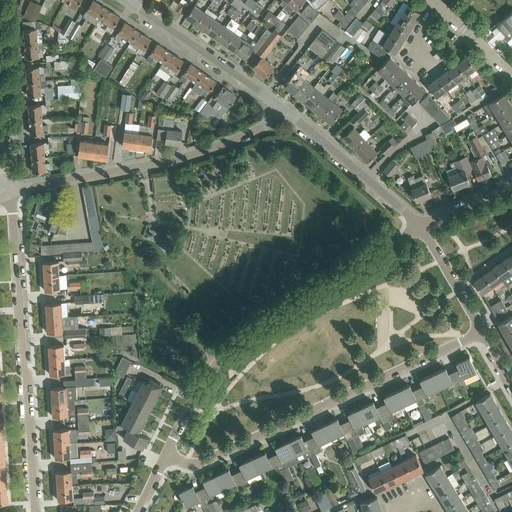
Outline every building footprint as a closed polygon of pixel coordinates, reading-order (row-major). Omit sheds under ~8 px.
[(42,5),(30,0),(23,17),(36,22),(41,8),(42,5)] [(76,11),(81,0),(65,0),(65,2),(71,5),(70,7),(76,11)] [(96,24),(106,9),(93,0),(83,16),(96,24)] [(181,14),(188,3),(183,0),(181,0),(180,2),(179,2),(178,4),(174,1),(170,6),(181,14)] [(246,0),(244,3),(252,8),(256,2),(253,0),(246,0)] [(293,15),(294,14),(297,10),(305,0),(289,0),(284,7),(283,8),(292,16),(293,15)] [(366,2),(363,0),(353,0),(349,5),(352,7),(358,12),(366,2)] [(259,14),(262,9),(264,7),(256,2),(252,8),(259,14)] [(315,18),(319,13),(308,4),(304,9),(315,18)] [(204,12),(195,5),(194,5),(186,17),(196,24),(204,12)] [(414,23),(421,12),(408,5),(402,15),(414,23)] [(231,17),(236,9),(232,6),(228,11),(226,13),(231,17)] [(384,12),(382,10),(377,6),(374,10),(381,16),(384,12)] [(351,21),(358,12),(352,7),(345,15),(351,21)] [(217,15),(212,12),(207,8),(204,12),(196,24),(206,31),(217,15)] [(110,33),(120,17),(106,9),(96,24),(110,33)] [(237,17),(240,13),(236,9),(231,17),(235,20),(237,17)] [(311,22),(315,18),(304,9),(300,13),(311,22)] [(378,20),(381,16),(374,10),(371,14),(375,18),(378,20)] [(271,23),(276,16),(269,11),(267,13),(264,17),(271,23)] [(397,12),(391,22),(396,25),(395,25),(408,33),(414,23),(402,15),(397,12)] [(216,38),(224,26),(215,19),(217,15),(206,31),(216,38)] [(295,20),(306,29),(310,24),(299,15),(295,20)] [(344,28),(351,21),(345,15),(338,23),(344,28)] [(250,31),(256,24),(259,20),(254,16),(251,20),(246,27),(250,31)] [(271,23),(278,28),(281,30),(286,24),(276,16),(271,23)] [(357,17),(346,30),(362,41),(368,32),(360,27),(362,24),(363,23),(357,17)] [(67,37),(76,22),(69,18),(61,33),(67,37)] [(306,29),(295,20),(291,25),(302,34),(306,29)] [(373,25),(371,23),(366,20),(363,23),(362,24),(369,30),(373,25)] [(74,40),(83,26),(76,22),(67,37),(74,40)] [(114,38),(119,41),(123,35),(132,41),(138,31),(125,22),(114,38)] [(256,24),(250,31),(255,34),(260,27),(256,24)] [(298,39),(302,34),(291,25),(287,30),(298,39)] [(401,44),(408,33),(395,25),(389,36),(401,44)] [(226,45),(234,33),(224,26),(216,38),(226,45)] [(42,28),(24,29),(25,44),(42,43),(42,28)] [(252,67),(265,78),(274,67),(264,58),(273,47),(273,46),(281,36),(274,30),(266,41),(256,53),(262,57),(252,67)] [(323,30),(314,40),(327,51),(336,40),(323,30)] [(67,37),(61,33),(59,31),(58,43),(64,44),(67,37)] [(132,41),(131,42),(139,47),(136,51),(136,52),(141,55),(151,40),(138,31),(132,41)] [(236,52),(244,40),(247,35),(243,32),(240,37),(234,33),(226,45),(236,52)] [(373,40),(368,49),(372,51),(382,58),(388,49),(395,54),(401,44),(389,36),(384,32),(377,42),(373,40)] [(256,53),(266,41),(260,37),(257,43),(253,40),(250,44),(244,40),(236,52),(246,59),(252,50),(256,53)] [(327,51),(314,40),(309,47),(322,58),(323,56),(327,51)] [(331,62),(343,46),(336,40),(327,51),(323,56),(331,62)] [(25,58),(43,57),(42,43),(25,44),(25,58)] [(101,58),(107,61),(114,49),(107,44),(99,56),(101,58)] [(157,44),(147,59),(148,60),(148,61),(151,63),(155,57),(163,63),(170,52),(157,44)] [(173,77),(183,61),(170,52),(163,63),(160,68),(173,77)] [(476,68),(467,57),(467,56),(457,64),(466,75),(476,68)] [(386,78),(399,65),(390,57),(377,70),(386,78)] [(101,58),(94,69),(106,77),(113,66),(101,58)] [(67,61),(54,61),(55,71),(68,70),(68,68),(67,61)] [(125,87),(139,65),(133,61),(119,83),(125,87)] [(197,82),(203,73),(190,64),(180,79),(184,82),(188,77),(197,82)] [(456,83),(466,75),(457,64),(447,71),(456,83)] [(295,71),(284,86),(293,94),(305,79),(310,73),(300,65),(295,71)] [(333,73),(328,79),(332,83),(338,76),(337,76),(342,69),(337,65),(332,72),(333,73)] [(395,87),(408,73),(399,65),(386,78),(395,87)] [(27,82),(45,80),(45,74),(44,74),(44,67),(26,68),(27,82)] [(446,90),(456,83),(447,71),(438,78),(446,90)] [(206,97),(216,82),(203,73),(197,82),(192,89),(201,95),(201,94),(206,97)] [(404,95),(416,82),(408,73),(395,87),(404,95)] [(332,83),(337,86),(342,79),(338,76),(332,83)] [(436,97),(446,90),(438,78),(428,85),(436,97)] [(82,79),(71,79),(71,85),(58,86),(59,99),(68,99),(82,99),(82,79)] [(303,101),(314,87),(305,79),(293,94),(303,101)] [(45,80),(27,82),(28,96),(45,95),(45,87),(46,87),(45,80)] [(156,93),(163,98),(171,85),(164,80),(156,93)] [(369,88),(373,92),(379,85),(376,82),(369,88)] [(404,95),(412,104),(425,90),(416,82),(404,95)] [(351,87),(347,83),(342,90),(346,94),(351,87)] [(173,84),(164,97),(171,101),(179,88),(173,84)] [(370,95),(374,99),(383,89),(379,85),(373,92),(370,95)] [(488,96),(486,93),(480,85),(475,88),(481,96),(483,99),(488,96)] [(208,102),(200,113),(208,119),(212,113),(220,119),(236,96),(223,86),(215,96),(213,95),(208,102)] [(312,108),(323,94),(314,87),(303,101),(312,108)] [(470,89),(465,93),(472,102),(481,96),(475,88),(472,91),(470,89)] [(146,102),(151,95),(145,91),(140,98),(146,102)] [(333,102),(332,101),(337,95),(333,92),(329,98),(323,94),(312,108),(322,116),(333,102)] [(496,113),(511,104),(505,93),(489,103),(496,113)] [(129,110),(131,95),(123,94),(120,109),(129,110)] [(185,99),(174,114),(177,114),(186,101),(188,102),(192,97),(188,94),(185,99)] [(364,107),(370,102),(369,101),(361,94),(351,104),(359,112),(364,107)] [(424,108),(432,99),(428,94),(420,103),(424,108)] [(203,98),(189,116),(195,118),(199,112),(200,113),(208,102),(203,98)] [(437,104),(433,100),(432,99),(424,108),(428,112),(437,104)] [(456,102),(461,110),(466,107),(460,99),(456,102)] [(384,108),(388,111),(391,108),(382,100),(379,103),(384,108)] [(333,102),(322,116),(331,123),(342,109),(333,102)] [(400,106),(397,102),(391,108),(388,111),(397,120),(400,116),(395,111),(400,106)] [(457,113),(461,110),(456,102),(451,106),(457,113)] [(29,120),(42,119),(42,112),(47,112),(46,104),(28,106),(29,120)] [(432,116),(441,108),(437,104),(428,112),(432,116)] [(502,124),(511,117),(511,105),(511,104),(496,113),(502,124)] [(359,112),(350,121),(356,126),(370,113),(364,107),(359,112)] [(436,121),(445,113),(441,108),(432,116),(436,121)] [(440,125),(451,119),(445,113),(436,121),(440,125)] [(413,127),(417,122),(408,114),(404,119),(413,127)] [(477,124),(473,116),(468,119),(472,127),(477,124)] [(508,134),(511,131),(511,117),(502,124),(508,134)] [(158,128),(157,139),(166,140),(166,142),(180,144),(182,131),(173,130),(174,120),(160,118),(158,128)] [(42,119),(29,120),(30,134),(48,133),(48,125),(43,125),(42,119)] [(450,127),(455,124),(452,119),(451,119),(440,125),(444,131),(450,127)] [(78,121),(77,132),(81,132),(88,133),(89,122),(82,121),(82,122),(78,121)] [(404,130),(407,127),(408,126),(404,122),(400,126),(404,130)] [(477,135),(481,133),(477,124),(472,127),(477,135)] [(105,125),(104,135),(110,136),(109,142),(115,143),(118,126),(105,125)] [(434,137),(444,131),(440,125),(432,130),(432,132),(434,137)] [(364,128),(359,133),(354,127),(343,137),(355,150),(371,135),(364,128)] [(498,140),(499,139),(493,129),(484,134),(490,145),(498,140)] [(137,148),(139,133),(124,130),(122,146),(137,148)] [(202,130),(193,134),(197,143),(206,139),(202,130)] [(438,145),(434,137),(432,132),(426,135),(427,139),(431,148),(438,145)] [(139,133),(137,148),(151,150),(153,135),(139,133)] [(377,153),(366,140),(371,136),(371,135),(355,150),(367,163),(377,153)] [(485,151),(478,138),(477,135),(469,139),(478,155),(485,151)] [(395,146),(398,143),(393,137),(389,140),(380,148),(385,154),(394,146),(395,146)] [(418,144),(411,147),(414,152),(416,158),(433,150),(431,148),(427,139),(418,144)] [(92,158),(95,142),(80,140),(78,156),(92,158)] [(490,145),(493,149),(500,144),(498,140),(490,145)] [(32,158),(45,157),(44,150),(49,150),(49,142),(31,144),(32,158)] [(92,158),(107,160),(109,144),(95,142),(92,158)] [(501,163),(509,159),(504,150),(496,155),(501,163)] [(45,157),(32,158),(33,172),(50,171),(50,164),(53,164),(52,157),(45,157)] [(465,170),(471,168),(466,157),(454,162),(459,172),(457,173),(455,167),(447,170),(449,176),(449,177),(454,189),(469,182),(465,170)] [(492,175),(490,171),(486,163),(485,164),(482,157),(470,162),(473,169),(478,181),(492,175)] [(392,160),(384,170),(383,170),(391,177),(399,167),(392,160)] [(412,189),(417,201),(431,195),(423,176),(415,179),(413,175),(408,178),(412,189)] [(63,254),(83,253),(94,251),(94,252),(105,250),(94,195),(92,185),(82,187),(92,242),(45,245),(45,244),(41,244),(42,255),(63,254)] [(37,209),(36,210),(49,214),(43,226),(55,231),(60,219),(56,218),(62,203),(49,199),(48,201),(47,201),(40,201),(39,201),(38,202),(36,208),(37,208),(37,209)] [(158,232),(150,230),(145,229),(143,236),(155,240),(158,232)] [(83,253),(63,254),(64,261),(68,261),(69,266),(80,266),(79,260),(80,260),(83,260),(83,253)] [(511,272),(511,254),(503,261),(511,272)] [(44,276),(60,275),(59,261),(43,262),(44,276)] [(511,281),(511,272),(503,261),(493,268),(502,280),(506,286),(511,281)] [(492,287),(502,280),(493,268),(484,275),(492,287)] [(44,276),(45,291),(61,290),(60,275),(44,276)] [(482,294),(492,287),(484,275),(474,282),(482,294)] [(90,295),(75,296),(75,304),(95,303),(94,295),(90,295)] [(508,311),(501,300),(490,307),(496,317),(508,311)] [(46,304),(47,319),(63,317),(68,317),(67,303),(61,303),(46,304)] [(511,329),(511,315),(498,324),(504,334),(511,329)] [(63,317),(47,319),(48,333),(64,331),(63,317)] [(111,327),(99,328),(100,335),(111,335),(111,327)] [(65,329),(65,338),(86,337),(86,328),(65,329)] [(49,360),(65,359),(64,345),(48,346),(49,360)] [(124,377),(132,361),(123,356),(115,373),(124,377)] [(459,369),(454,371),(461,387),(467,384),(479,378),(476,371),(470,357),(457,363),(459,369)] [(70,373),(70,365),(66,365),(65,359),(49,360),(50,374),(70,373)] [(76,379),(87,379),(86,366),(75,367),(76,379)] [(461,387),(454,371),(448,374),(446,368),(433,374),(440,388),(452,383),(455,389),(461,387)] [(427,394),(440,388),(433,374),(421,380),(423,385),(418,388),(425,403),(430,401),(427,394)] [(124,394),(132,378),(128,376),(120,392),(124,394)] [(139,433),(163,385),(150,379),(148,383),(144,380),(122,424),(129,427),(123,439),(143,449),(148,437),(139,433)] [(416,399),(426,421),(431,419),(424,404),(425,403),(418,388),(412,390),(410,385),(397,391),(404,405),(416,399)] [(52,402),(68,401),(73,401),(72,386),(51,388),(52,402)] [(387,402),(381,405),(389,420),(390,420),(393,418),(394,418),(391,411),(404,405),(397,391),(384,397),(387,402)] [(483,413),(497,405),(491,393),(476,402),(483,413)] [(52,402),(53,416),(69,415),(68,401),(52,402)] [(389,420),(381,405),(376,407),(374,402),(361,408),(367,422),(374,419),(376,425),(383,422),(386,430),(392,427),(389,420)] [(489,424),(504,416),(497,405),(483,413),(489,424)] [(78,421),(90,420),(89,408),(78,408),(78,421)] [(362,425),(367,422),(361,408),(348,414),(351,419),(345,422),(360,451),(365,449),(361,441),(358,434),(364,431),(362,425)] [(458,428),(466,422),(467,422),(460,411),(452,416),(458,428)] [(496,436),(510,427),(504,416),(489,424),(496,436)] [(337,419),(325,425),(331,439),(338,436),(344,433),(345,436),(347,439),(353,437),(345,422),(340,424),(337,419)] [(90,420),(78,421),(79,434),(90,433),(90,420)] [(464,439),(471,435),(468,430),(470,429),(466,422),(458,428),(464,439)] [(331,439),(325,425),(312,430),(315,436),(309,438),(316,454),(322,451),(319,444),(331,439)] [(511,429),(510,427),(496,436),(499,441),(502,447),(511,441),(511,429)] [(55,444),(70,443),(69,429),(54,430),(55,444)] [(116,440),(115,429),(106,429),(106,440),(116,440)] [(394,440),(397,447),(399,450),(403,448),(402,445),(409,441),(406,435),(394,440)] [(471,450),(481,444),(477,439),(474,440),(471,435),(464,439),(471,450)] [(301,436),(289,441),(295,455),(302,452),(305,459),(311,456),(316,467),(321,465),(316,454),(309,438),(304,441),(301,436)] [(449,452),(455,449),(449,438),(443,441),(449,452)] [(392,449),(397,447),(394,440),(389,443),(392,449)] [(286,468),(283,461),(295,455),(289,441),(276,447),(279,453),(273,455),(280,471),(282,475),(282,474),(285,481),(291,478),(292,475),(288,466),(286,468)] [(444,454),(449,452),(443,441),(438,443),(444,454)] [(509,458),(511,456),(511,441),(502,447),(509,458)] [(115,442),(107,443),(108,453),(115,452),(115,442)] [(55,444),(55,458),(78,457),(77,443),(70,443),(55,444)] [(438,457),(444,454),(438,443),(432,446),(438,457)] [(478,462),(484,458),(481,452),(484,451),(481,444),(471,450),(478,462)] [(371,451),(374,458),(386,452),(383,446),(371,451)] [(431,460),(438,457),(432,446),(426,449),(431,460)] [(425,463),(431,460),(426,449),(419,452),(425,463)] [(91,450),(80,450),(81,463),(92,462),(91,456),(91,450)] [(368,460),(374,458),(371,451),(365,454),(368,460)] [(280,471),(273,455),(268,458),(265,452),(253,458),(259,472),(272,466),(275,473),(280,471)] [(423,470),(423,469),(416,455),(404,460),(411,475),(423,470)] [(247,478),(259,472),(253,458),(240,464),(242,469),(237,472),(244,487),(250,485),(247,478)] [(464,466),(468,464),(464,458),(455,464),(458,469),(464,466)] [(484,473),(494,467),(494,466),(496,465),(493,460),(491,461),(489,459),(486,461),(484,458),(478,462),(484,473)] [(399,481),(411,475),(404,460),(392,466),(399,481)] [(78,484),(77,473),(82,473),(82,476),(93,475),(92,462),(81,463),(71,464),(71,471),(56,472),(57,486),(73,485),(78,484)] [(433,485),(447,476),(440,465),(426,474),(427,474),(433,485)] [(387,487),(399,481),(392,466),(380,472),(387,487)] [(494,467),(484,473),(491,484),(498,480),(494,474),(498,472),(494,467)] [(357,492),(350,495),(351,497),(357,494),(366,490),(355,468),(350,470),(351,471),(352,471),(359,486),(358,492),(357,492)] [(244,487),(237,472),(232,474),(229,469),(216,475),(223,489),(235,483),(238,490),(244,487)] [(468,471),(461,475),(464,481),(471,477),(468,471)] [(376,492),(387,487),(380,472),(368,477),(376,493),(376,492)] [(215,493),(223,489),(216,475),(204,481),(206,486),(201,489),(211,511),(219,511),(223,510),(218,499),(215,493)] [(471,492),(481,487),(474,475),(471,477),(464,481),(471,492)] [(440,496),(454,487),(447,476),(433,485),(440,496)] [(498,480),(491,484),(496,493),(508,487),(502,477),(498,480)] [(73,485),(57,486),(58,500),(74,499),(73,485)] [(193,486),(180,492),(187,506),(199,500),(202,507),(203,507),(205,511),(211,511),(201,489),(195,491),(193,486)] [(331,506),(339,503),(336,498),(331,487),(324,490),(331,506)] [(447,507),(461,498),(454,487),(440,496),(447,507)] [(477,503),(487,497),(481,487),(471,492),(477,503)] [(0,488),(0,503),(8,503),(8,488),(0,488)] [(94,491),(83,492),(84,500),(84,504),(95,504),(105,503),(105,497),(94,498),(94,491)] [(503,502),(509,500),(506,493),(494,499),(499,509),(505,506),(503,502)] [(364,511),(372,511),(380,509),(377,498),(377,497),(361,502),(364,511)] [(487,497),(477,503),(481,509),(490,503),(487,497)] [(449,511),(463,511),(468,510),(461,498),(447,507),(449,511)] [(303,511),(311,508),(307,499),(298,504),(301,511),(303,511)]
